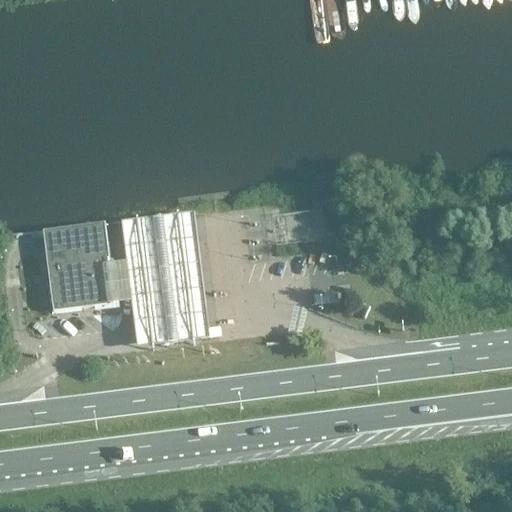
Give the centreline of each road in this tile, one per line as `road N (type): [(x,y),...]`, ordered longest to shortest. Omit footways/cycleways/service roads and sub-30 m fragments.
road 1 (primary): [(0,475),(511,409)]
road 2 (primary): [(415,360),(0,416)]
